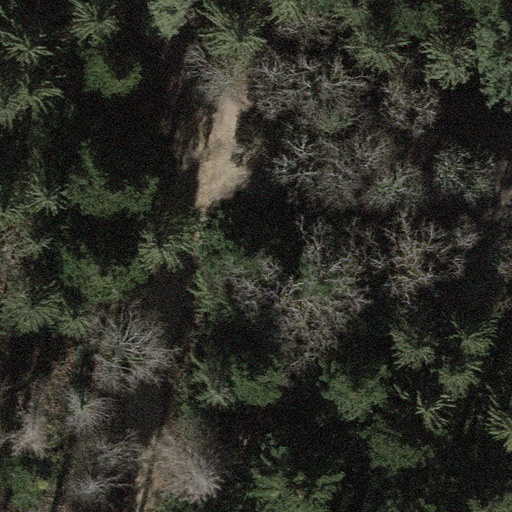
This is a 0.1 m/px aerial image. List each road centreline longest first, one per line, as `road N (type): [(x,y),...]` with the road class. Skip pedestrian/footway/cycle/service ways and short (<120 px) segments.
road 1 (track): [(141,0),(168,50),(187,182),(477,182),(511,166)]
road 2 (track): [(132,511),(120,436),(187,182)]
